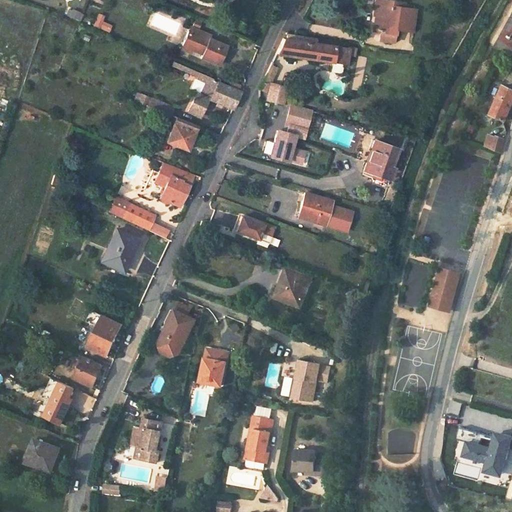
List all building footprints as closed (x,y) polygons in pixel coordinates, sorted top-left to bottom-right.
[(375,16),(373,30),(380,31),(379,40),(393,42),(395,29),(411,31),(415,10),(403,8),(404,3),(381,0),(379,16),(375,16)] [(379,0),(375,0),(373,15),(375,16),(379,16),(381,0),(379,0)] [(82,15),(68,9),(65,15),(79,21),(82,15)] [(102,17),(97,15),(92,27),(106,32),(108,28),(99,24),(102,17)] [(190,49),(201,54),(200,57),(218,65),(226,46),(208,39),(197,33),(199,30),(197,30),(199,24),(194,22),(192,27),(190,26),(182,44),(191,48),(190,49)] [(199,30),(197,33),(208,39),(210,35),(199,30)] [(282,39),(275,52),(345,63),(349,48),(316,43),(316,39),(286,35),(286,39),(282,39)] [(182,44),(180,48),(189,52),(190,49),(191,48),(182,44)] [(270,63),(258,88),(266,90),(274,75),(278,67),(270,63)] [(196,78),(191,90),(202,96),(209,77),(190,69),(188,74),(196,78)] [(274,75),(266,90),(274,92),(281,78),(274,75)] [(209,77),(202,96),(231,110),(240,92),(209,77)] [(511,90),(502,86),(490,114),(505,120),(511,105),(511,90)] [(136,92),(133,99),(141,103),(144,95),(136,92)] [(144,95),(141,103),(170,115),(173,107),(144,95)] [(283,126),(307,129),(311,108),(287,105),(283,126)] [(175,117),(165,141),(186,149),(195,125),(175,117)] [(202,135),(201,138),(214,145),(219,135),(205,129),(202,135)] [(266,158),(300,166),(304,150),(292,147),(295,134),(273,129),(266,158)] [(497,136),(492,149),(501,153),(504,143),(505,140),(497,136)] [(373,142),(363,170),(390,180),(395,167),(391,166),(396,150),(373,142)] [(162,162),(153,182),(163,187),(158,197),(160,201),(164,203),(167,201),(178,206),(193,174),(162,162)] [(304,192),(297,213),(314,218),(312,222),(324,225),(331,200),(304,192)] [(128,204),(121,218),(146,230),(153,215),(128,204)] [(297,213),(296,217),(312,222),(314,218),(297,213)] [(241,225),(238,232),(258,240),(260,233),(271,237),(274,229),(240,216),(237,224),(241,225)] [(114,229),(100,260),(122,272),(137,240),(114,229)] [(271,237),(260,233),(258,240),(268,244),(271,237)] [(461,273),(442,268),(434,298),(453,303),(461,273)] [(287,269),(275,297),(300,307),(312,279),(287,269)] [(453,303),(434,298),(431,308),(450,313),(453,303)] [(192,308),(179,302),(175,310),(188,317),(192,308)] [(171,308),(164,322),(168,325),(175,310),(171,308)] [(168,325),(164,333),(174,338),(184,343),(195,320),(188,317),(175,310),(168,325)] [(103,316),(92,311),(87,321),(99,327),(103,316)] [(99,327),(89,347),(107,356),(117,336),(122,325),(103,316),(99,327)] [(448,329),(448,322),(436,322),(436,330),(448,329)] [(174,338),(164,333),(159,343),(164,352),(167,354),(172,356),(169,348),(174,338)] [(184,343),(174,338),(169,348),(172,356),(180,353),(184,343)] [(207,349),(200,381),(221,386),(228,353),(207,349)] [(83,360),(77,356),(72,365),(79,369),(83,360)] [(79,369),(75,378),(93,386),(103,366),(84,357),(83,360),(79,369)] [(296,378),(292,398),(313,402),(317,382),(320,364),(299,360),(296,378)] [(327,383),(330,366),(320,364),(317,382),(327,384),(327,383)] [(56,392),(45,415),(61,423),(72,400),(56,392)] [(247,448),(245,459),(267,464),(269,453),(266,452),(267,449),(273,419),(254,416),(251,428),(254,429),(250,449),(247,448)] [(138,447),(136,458),(158,462),(160,451),(158,451),(163,423),(143,419),(141,428),(145,429),(141,448),(138,447)] [(414,451),(414,430),(389,430),(389,451),(414,451)] [(501,478),(511,439),(511,436),(495,432),(490,447),(467,441),(462,457),(485,464),(483,473),(501,478)] [(35,439),(27,462),(52,471),(60,448),(35,439)] [(296,450),(295,470),(306,471),(315,471),(314,475),(324,475),(325,456),(315,456),(316,451),(296,450)] [(157,476),(155,490),(165,491),(166,478),(157,476)] [(116,485),(101,484),(100,491),(115,493),(116,485)] [(276,501),(265,489),(264,502),(276,503),(276,501)] [(229,511),(230,503),(218,502),(217,511),(219,511),(229,511)]
